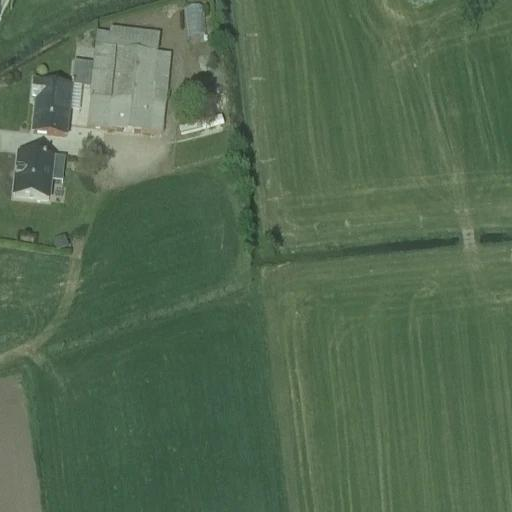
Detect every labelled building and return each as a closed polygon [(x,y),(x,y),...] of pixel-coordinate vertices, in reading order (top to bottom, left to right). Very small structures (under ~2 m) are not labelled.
[(225,8),(207,8),(208,42),(225,42),(225,8)] [(87,125),(163,135),(173,53),(159,52),(161,31),(113,25),(112,34),(98,32),(94,61),(75,59),(72,82),(92,85),(87,125)] [(29,135),(65,138),(70,88),(34,85),(29,135)] [(200,126),(202,140),(246,134),(244,119),(200,126)] [(16,154),(11,198),(49,202),(53,158),(16,154)]
